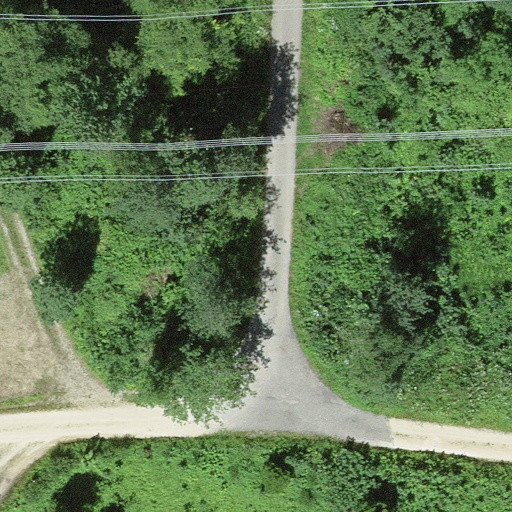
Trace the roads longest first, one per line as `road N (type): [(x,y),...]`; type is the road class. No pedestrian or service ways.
road 1 (track): [(283,0),(275,195),(241,325),(194,420)]
road 2 (track): [(511,431),(194,420)]
road 3 (track): [(0,175),(37,332),(32,429)]
road 4 (track): [(194,420),(32,429)]
